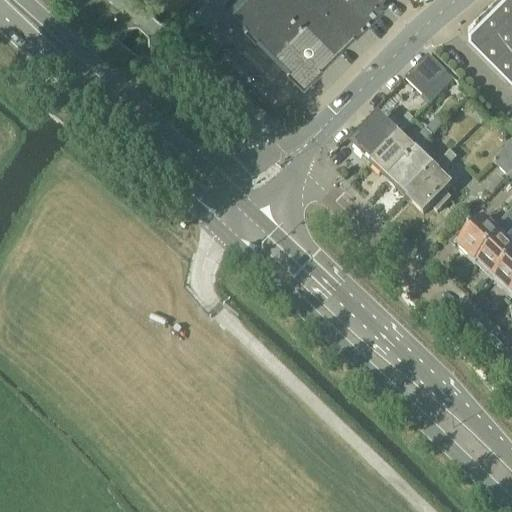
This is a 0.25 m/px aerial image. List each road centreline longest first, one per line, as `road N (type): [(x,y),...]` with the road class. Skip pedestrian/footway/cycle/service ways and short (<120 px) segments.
road 1 (secondary): [(221,232),(511,509)]
road 2 (secondary): [(511,459),(245,206)]
road 3 (residential): [(511,373),(291,158)]
road 4 (secondary): [(0,21),(221,232)]
road 5 (secondary): [(245,206),(22,0)]
road 6 (residential): [(291,158),(117,0)]
road 7 (unclassified): [(291,158),(460,0)]
